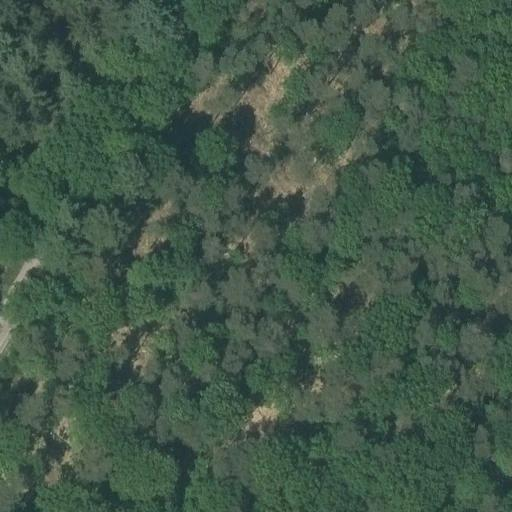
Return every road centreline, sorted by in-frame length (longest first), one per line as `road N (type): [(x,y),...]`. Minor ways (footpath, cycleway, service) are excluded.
road 1 (track): [(0,317),(189,0)]
road 2 (track): [(511,448),(180,511)]
